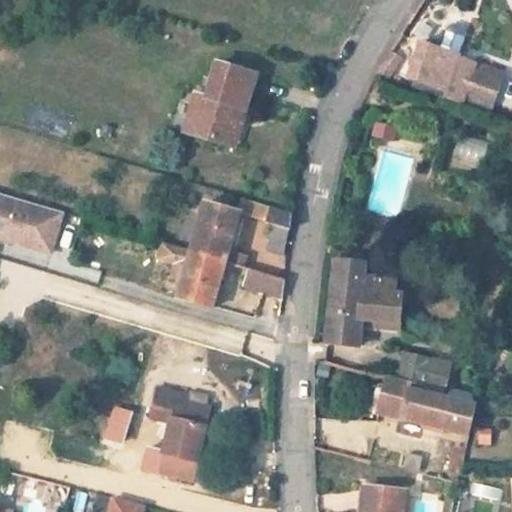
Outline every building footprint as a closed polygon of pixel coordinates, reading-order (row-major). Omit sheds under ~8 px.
[(410,82),(408,87),(462,106),(463,101),(490,110),(502,75),(458,59),(459,57),(419,44),(406,81),(410,82)] [(395,66),(384,59),(375,73),(387,80),(395,66)] [(204,98),(192,136),(232,147),(254,76),(214,64),(204,98)] [(182,132),(192,136),(204,98),(193,94),(182,132)] [(391,141),(394,129),(374,124),(372,136),(391,141)] [(461,133),(451,159),(481,170),(491,144),(461,133)] [(61,213),(0,194),(0,239),(49,254),(61,213)] [(190,252),(223,262),(237,214),(203,204),(190,252)] [(263,224),(271,226),(288,230),(288,216),(289,214),(267,207),(263,224)] [(288,230),(271,226),(265,252),(282,256),(284,243),(288,230)] [(209,309),(223,262),(190,252),(185,267),(173,263),(169,279),(180,283),(176,300),(209,309)] [(334,254),(333,262),(364,266),(365,257),(334,254)] [(71,262),(67,273),(98,283),(102,272),(71,262)] [(399,303),(400,296),(392,295),(393,282),(362,279),(364,266),(333,262),(329,294),(399,303)] [(240,287),(281,302),(283,280),(245,269),(240,287)] [(392,295),(400,296),(401,283),(393,282),(392,295)] [(399,303),(329,294),(324,343),(357,347),(359,330),(359,320),(397,324),(399,303)] [(359,320),(359,330),(395,334),(397,324),(359,320)] [(48,366),(58,337),(43,332),(33,361),(48,366)] [(451,367),(402,354),(396,380),(445,393),(451,367)] [(395,382),(384,379),(380,393),(374,414),(423,426),(422,429),(441,434),(442,431),(469,437),(473,420),(475,407),(406,388),(406,386),(395,382)] [(194,465),(202,430),(208,405),(205,404),(187,399),(188,394),(158,388),(151,417),(159,420),(155,438),(163,441),(161,449),(150,447),(144,471),(191,482),(194,465)] [(189,391),(188,394),(187,399),(205,404),(207,395),(189,391)] [(98,432),(68,425),(64,440),(95,447),(98,432)] [(212,433),(202,430),(194,465),(204,467),(212,433)] [(461,470),(465,450),(451,447),(445,473),(449,474),(447,480),(458,481),(461,470)] [(423,473),(425,456),(410,454),(407,470),(423,473)] [(481,485),(473,511),(493,511),(500,490),(481,485)] [(401,511),(403,494),(362,490),(360,511),(401,511)] [(88,511),(107,511),(110,504),(92,499),(88,511)]
